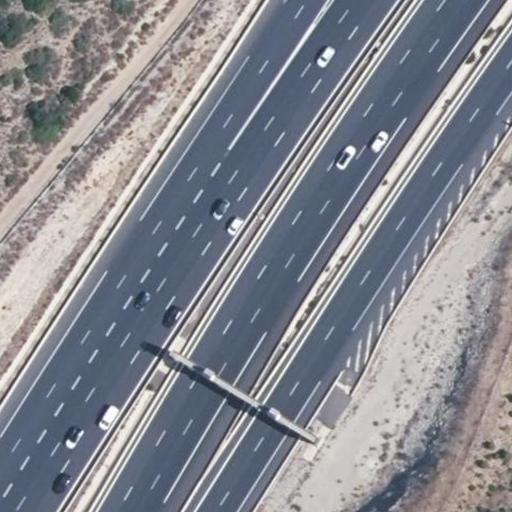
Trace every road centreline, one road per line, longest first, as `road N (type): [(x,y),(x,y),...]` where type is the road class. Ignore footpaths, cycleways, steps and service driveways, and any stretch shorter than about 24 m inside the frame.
road 1 (motorway): [(127,511),(267,281),(457,0)]
road 2 (motorway): [(217,511),(511,63)]
road 3 (motorway): [(191,222),(5,511)]
road 4 (track): [(0,240),(173,0)]
road 5 (motorway): [(366,0),(191,222)]
road 6 (motorway): [(321,0),(191,222)]
